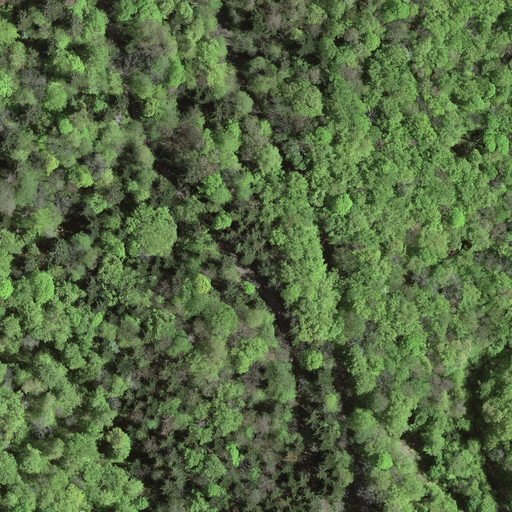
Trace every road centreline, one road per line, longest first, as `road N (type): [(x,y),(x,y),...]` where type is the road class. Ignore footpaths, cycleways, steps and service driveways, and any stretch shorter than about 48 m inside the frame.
road 1 (track): [(326,511),(293,393),(283,313),(170,179),(134,110),(99,0)]
road 2 (track): [(217,0),(241,88),(306,201),(340,303),(345,436),(367,511)]
